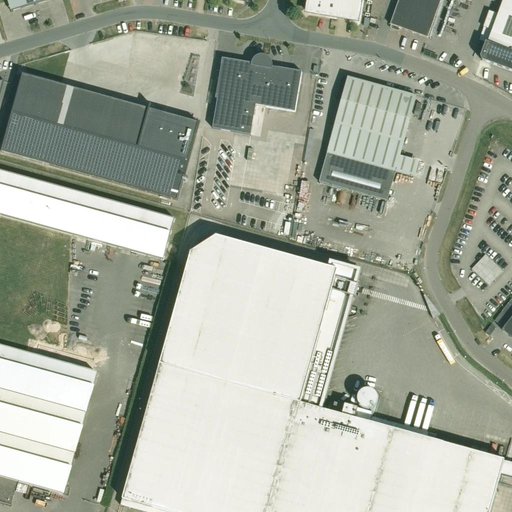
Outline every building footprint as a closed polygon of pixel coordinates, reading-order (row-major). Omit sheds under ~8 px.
[(7,0),(11,11),(48,0),(7,0)] [(357,21),(360,0),(308,0),(307,12),(357,21)] [(428,38),(441,0),(398,0),(390,25),(391,25),(391,28),(391,29),(397,31),(399,31),(400,28),(428,38)] [(480,38),(486,41),(480,58),(482,61),(511,72),(511,0),(503,0),(493,28),(485,25),(480,38)] [(302,72),(272,67),(268,62),(258,60),(252,64),(222,59),(215,99),(217,99),(212,129),(251,135),(256,106),(295,113),(302,72)] [(199,122),(23,74),(1,153),(177,201),(199,122)] [(377,86),(376,87),(349,80),(343,78),(337,100),(342,101),(335,125),(327,154),(319,183),(387,201),(395,173),(400,157),(403,144),(416,97),(377,86)] [(0,215),(163,260),(175,219),(0,171),(0,215)] [(338,271),(217,237),(191,253),(121,498),(168,511),(489,511),(500,473),(511,476),(511,466),(503,464),(504,463),(370,424),(373,414),(345,406),(342,416),(300,404),(332,293),(336,294),(340,281),(336,280),(338,271)] [(485,255),(472,270),(489,286),(503,271),(485,255)] [(511,317),(502,330),(511,338),(511,317)] [(62,495),(96,373),(0,346),(0,502),(10,506),(16,483),(62,495)] [(341,393),(339,401),(349,403),(350,395),(341,393)]
